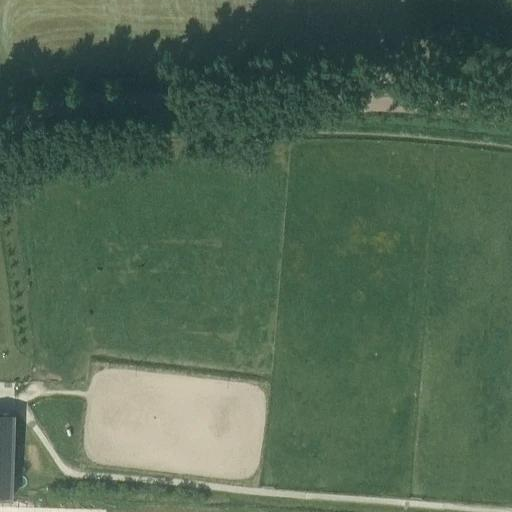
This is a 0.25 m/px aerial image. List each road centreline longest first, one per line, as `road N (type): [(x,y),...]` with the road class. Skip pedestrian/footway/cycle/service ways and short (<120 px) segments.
road 1 (track): [(9,401),(76,474),(511,509)]
road 2 (unclassified): [(0,140),(57,106),(128,98),(511,118)]
